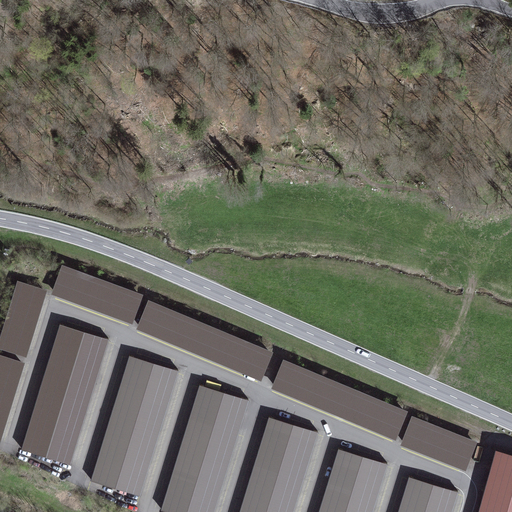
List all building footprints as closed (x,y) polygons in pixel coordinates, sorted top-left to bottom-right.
[(59,255),(47,288),(128,321),(140,293),(59,255)] [(19,295),(0,360),(0,437),(16,442),(54,306),(19,295)] [(166,302),(154,332),(273,380),(281,353),(166,302)] [(121,354),(69,338),(32,463),(82,482),(121,354)] [(298,358),(286,388),(406,436),(413,409),(298,358)] [(192,379),(141,364),(104,489),(154,507),(192,379)] [(233,511),(265,409),(214,394),(178,511),(233,511)] [(423,412),(413,440),(472,462),(480,435),(423,412)] [(304,511),(328,435),(277,419),(249,511),(304,511)] [(511,511),(511,449),(494,444),(476,511),(511,511)] [(386,511),(401,462),(350,446),(330,511),(386,511)] [(458,511),(466,486),(415,470),(402,511),(458,511)]
